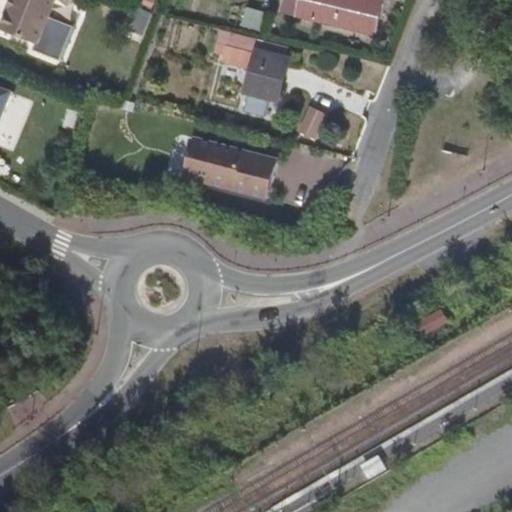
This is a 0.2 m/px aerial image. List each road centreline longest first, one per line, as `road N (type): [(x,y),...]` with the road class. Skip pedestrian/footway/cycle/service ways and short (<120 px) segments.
road 1 (residential): [(442,0),(391,107),(355,219)]
road 2 (secondary): [(330,288),(511,192)]
road 3 (secondary): [(195,319),(252,317),(330,288)]
road 4 (secondary): [(330,288),(236,280),(198,261)]
road 5 (secondary): [(0,473),(100,406)]
